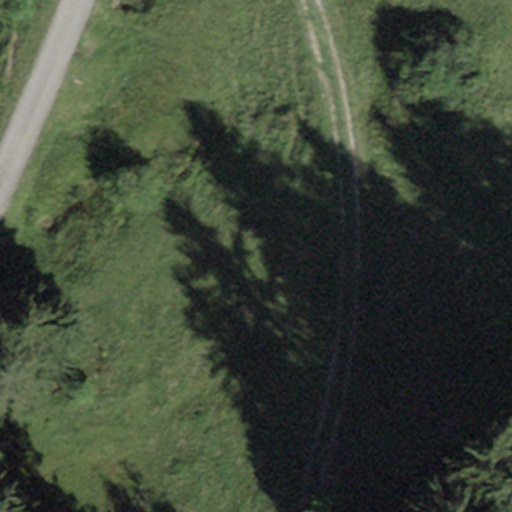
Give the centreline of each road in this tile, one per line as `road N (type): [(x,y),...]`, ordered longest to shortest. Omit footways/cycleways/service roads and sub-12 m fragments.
road 1 (track): [(339,501),(369,273),(342,31),(323,0)]
road 2 (residential): [(78,0),(0,185)]
